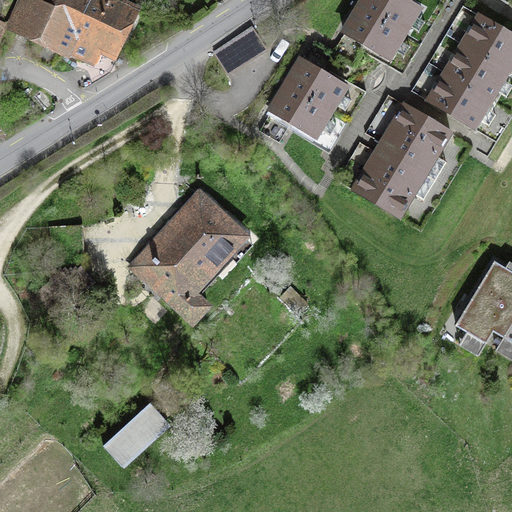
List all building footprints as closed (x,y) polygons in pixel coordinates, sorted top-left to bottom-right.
[(46,0),(42,9),(24,1),(12,26),(86,61),(93,46),(113,55),(133,12),(107,0),(46,0)] [(404,0),(363,0),(359,7),(404,34),(421,45),(447,0),(423,0),(418,8),(404,0)] [(404,34),(359,7),(343,33),(387,59),(384,64),(403,75),(421,45),(404,34)] [(511,35),(480,16),(462,45),(508,72),(511,64),(511,35)] [(229,74),(266,50),(251,27),(213,52),(229,74)] [(491,100),(508,72),(462,45),(445,73),(491,100)] [(285,86),(331,113),(347,123),(366,92),(347,80),(344,85),(301,60),(285,86)] [(473,129),(491,100),(445,73),(428,102),(473,129)] [(331,113),(285,86),(270,111),(313,137),(310,142),(329,154),(347,123),(331,113)] [(353,191),(398,218),(450,132),(405,105),(353,191)] [(199,196),(133,268),(193,324),(208,308),(192,294),(232,251),(211,231),(223,218),(199,196)] [(52,279),(37,291),(52,319),(95,283),(84,270),(82,226),(50,227),(52,279)] [(511,272),(494,262),(456,326),(486,345),(493,332),(511,343),(511,272)] [(290,288),(281,297),(298,314),(307,304),(290,288)] [(122,467),(169,424),(150,403),(103,446),(122,467)]
